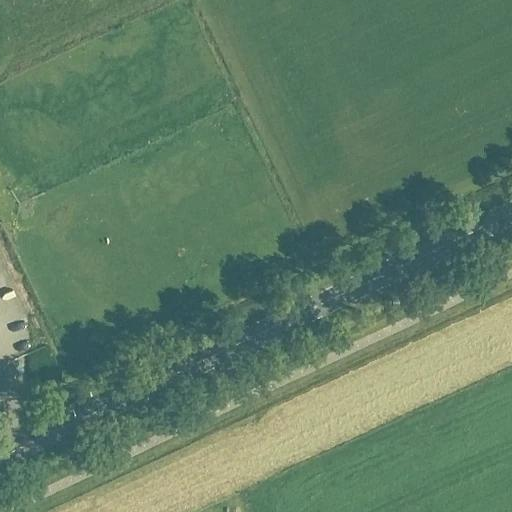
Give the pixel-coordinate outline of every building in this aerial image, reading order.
[(414,340),(413,353),(431,353),(432,340),(414,340)] [(495,369),(495,353),(481,353),(482,369),(495,369)] [(257,417),(271,465),(311,453),(297,405),(257,417)] [(126,480),(140,511),(175,511),(207,499),(187,454),(126,480)] [(111,511),(135,511),(126,484),(104,491),(111,511)]
